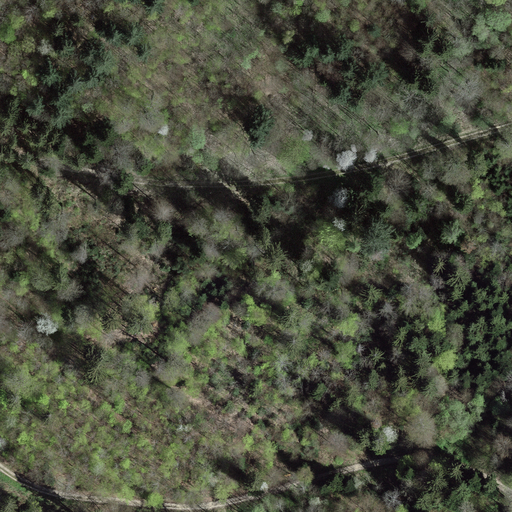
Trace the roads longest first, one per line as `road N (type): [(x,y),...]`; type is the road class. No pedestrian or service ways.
road 1 (track): [(511,126),(381,161),(224,185),(133,179),(0,155)]
road 2 (track): [(511,494),(463,467),(418,458),(355,466),(250,497)]
road 3 (track): [(250,497),(185,506),(89,497),(44,490),(0,466)]
